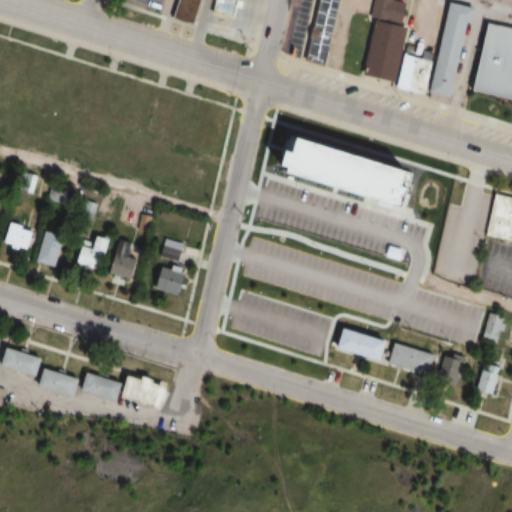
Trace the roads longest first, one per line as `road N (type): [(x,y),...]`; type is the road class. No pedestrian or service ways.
road 1 (primary): [(0,1),(511,161)]
road 2 (residential): [(0,297),(511,451)]
road 3 (residential): [(258,80),(196,356)]
